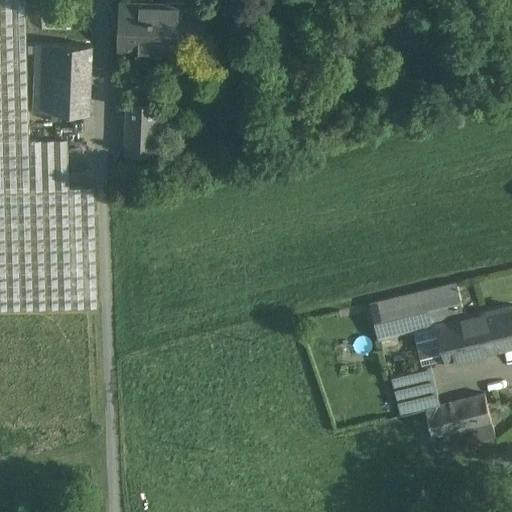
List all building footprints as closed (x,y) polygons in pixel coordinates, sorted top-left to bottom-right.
[(23,0),(0,0),(0,189),(29,189),(23,0)] [(203,6),(122,3),(120,51),(147,53),(147,62),(149,63),(162,64),(164,62),(164,53),(201,54),(203,6)] [(90,45),(37,44),(35,112),(88,113),(90,45)] [(201,69),(201,54),(164,53),(164,62),(162,64),(164,68),(201,69)] [(156,102),(128,102),(127,153),(155,154),(156,102)] [(29,189),(0,189),(0,429),(100,427),(94,188),(29,189)] [(456,282),(369,302),(378,339),(414,330),(438,325),(437,322),(464,316),(456,282)] [(437,322),(438,325),(446,360),(447,362),(511,346),(511,307),(511,305),(464,316),(437,322)] [(438,325),(414,330),(422,366),(446,360),(438,325)] [(430,365),(391,375),(400,415),(424,408),(440,404),(430,365)] [(440,404),(424,408),(437,458),(496,443),(485,394),(440,404)]
